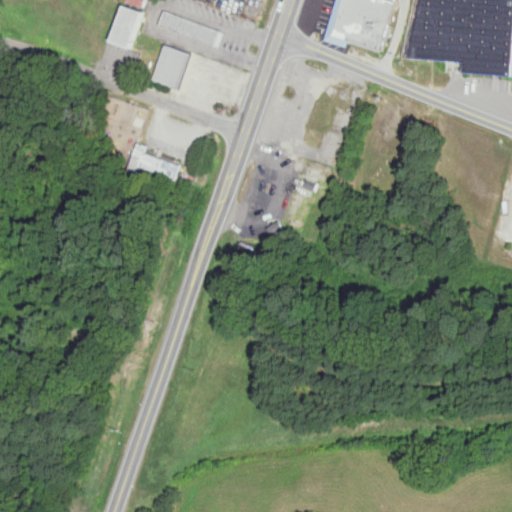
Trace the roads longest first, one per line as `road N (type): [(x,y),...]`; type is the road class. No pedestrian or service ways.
road 1 (primary): [(113,511),(288,0)]
road 2 (residential): [(242,138),(0,37)]
road 3 (residential): [(279,30),(511,124)]
